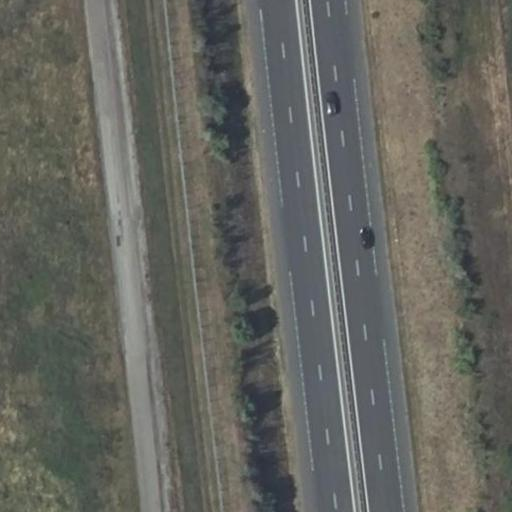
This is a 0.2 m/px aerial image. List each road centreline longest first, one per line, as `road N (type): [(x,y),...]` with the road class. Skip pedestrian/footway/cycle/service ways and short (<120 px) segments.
road 1 (motorway): [(277,0),(337,511)]
road 2 (motorway): [(387,511),(328,0)]
